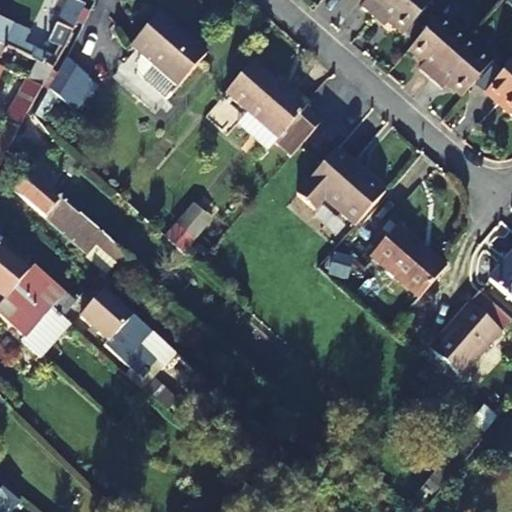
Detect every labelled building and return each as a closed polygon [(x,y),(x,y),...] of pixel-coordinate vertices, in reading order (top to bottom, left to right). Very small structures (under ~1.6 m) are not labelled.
[(85,6),(70,0),(69,0),(58,26),(74,34),(85,6)] [(373,18),(388,0),(366,0),(367,0),(361,7),(373,18)] [(405,34),(434,2),(431,0),(388,0),(373,18),(384,27),(389,20),(405,34)] [(181,35),(159,16),(131,47),(141,56),(137,63),(137,73),(142,81),(166,102),(205,56),(190,42),(188,44),(180,37),(181,35)] [(431,81),(465,41),(439,18),(410,51),(425,63),(419,71),(431,81)] [(0,20),(0,47),(2,49),(14,27),(0,20)] [(53,72),(58,62),(28,48),(34,36),(14,27),(2,49),(22,58),(53,72)] [(464,97),(492,65),(465,41),(431,81),(442,90),(448,83),(464,97)] [(48,81),(53,72),(22,58),(18,67),(48,81)] [(58,101),(74,114),(91,93),(95,89),(65,63),(49,92),(58,101)] [(288,95),(253,65),(226,94),(248,113),(238,125),(269,152),(275,144),(290,157),(320,123),(305,110),(308,107),(290,92),(288,95)] [(511,65),(485,95),(497,106),(501,101),(511,111),(511,65)] [(19,132),(43,90),(25,82),(2,124),(5,126),(19,132)] [(49,92),(34,119),(45,124),(58,101),(49,92)] [(112,147),(129,128),(91,93),(74,114),(112,147)] [(31,147),(40,131),(31,124),(22,141),(31,147)] [(5,126),(0,134),(0,163),(2,164),(19,132),(5,126)] [(385,194),(336,151),(296,198),(314,214),(324,202),(355,229),(385,194)] [(95,249),(120,271),(129,262),(79,217),(77,219),(27,175),(11,193),(88,258),(95,249)] [(163,236),(183,254),(213,220),(194,202),(163,236)] [(397,227),(369,258),(419,301),(446,269),(397,227)] [(0,308),(0,319),(23,341),(30,334),(50,312),(51,312),(65,296),(41,275),(15,252),(0,240),(0,303),(3,306),(0,308)] [(511,256),(490,282),(511,301),(511,256)] [(348,287),(324,265),(317,272),(342,294),(348,287)] [(155,363),(120,331),(132,318),(104,293),(79,322),(106,346),(104,349),(139,380),(155,363)] [(61,321),(75,305),(65,296),(51,312),(61,321)] [(446,330),(451,335),(434,355),(462,379),(502,333),(469,305),(446,330)] [(50,312),(30,334),(49,351),(69,328),(61,321),(51,312),(50,312)] [(1,403),(0,404),(0,430),(14,415),(1,403)] [(423,503),(445,476),(437,469),(415,496),(423,503)] [(0,511),(12,511),(19,507),(1,491),(0,491),(0,511)]
